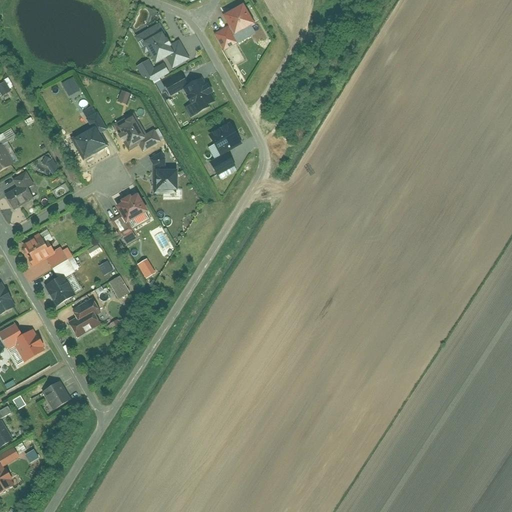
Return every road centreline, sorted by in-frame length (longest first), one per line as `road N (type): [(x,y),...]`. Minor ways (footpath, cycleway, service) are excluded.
road 1 (residential): [(106,422),(271,162)]
road 2 (residential): [(8,238),(7,256),(106,422)]
road 3 (residential): [(191,23),(271,162)]
